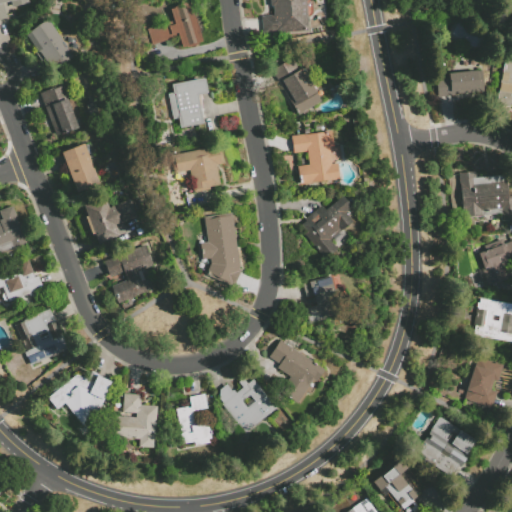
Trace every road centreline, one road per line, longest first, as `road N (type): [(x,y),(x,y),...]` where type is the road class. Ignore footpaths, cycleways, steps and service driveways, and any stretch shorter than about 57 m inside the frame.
road 1 (residential): [(0,432),(43,471),(77,487),(123,503),(187,507),(264,490),(323,455),(360,418),(398,343),(410,245),(402,143),(371,0)]
road 2 (residential): [(402,143),(458,131),(511,146),(511,441),(463,511),(187,507)]
road 3 (residential): [(0,92),(97,335),(142,362),(215,356),(259,316),(270,267),(232,0)]
